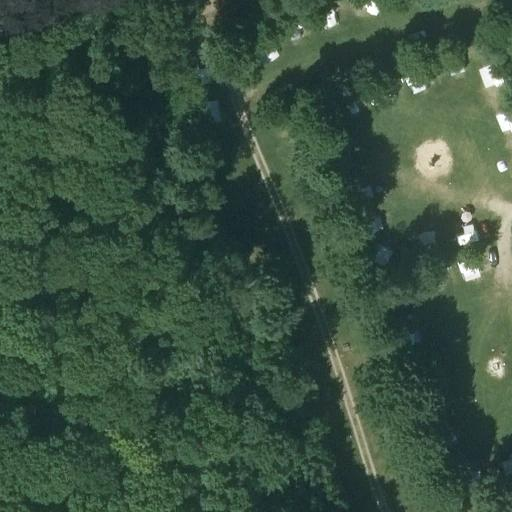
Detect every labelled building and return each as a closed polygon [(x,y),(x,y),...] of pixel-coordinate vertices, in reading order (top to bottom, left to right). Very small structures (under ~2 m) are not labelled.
[(372,0),(352,0),(358,16),(376,10),(372,0)] [(321,24),(342,21),(340,3),(319,6),(321,24)] [(413,91),(429,82),(420,68),(405,76),(413,91)] [(303,358),(285,364),(291,383),(310,376),(303,358)] [(302,411),(316,406),(320,405),(313,387),(296,393),(302,411)]
